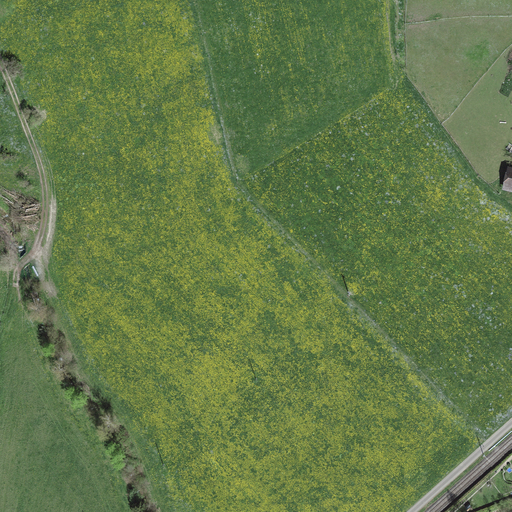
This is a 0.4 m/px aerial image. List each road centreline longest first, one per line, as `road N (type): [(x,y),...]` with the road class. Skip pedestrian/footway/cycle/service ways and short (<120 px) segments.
road 1 (track): [(0,54),(43,167),(45,231),(17,276),(0,332)]
road 2 (track): [(416,511),(511,427)]
